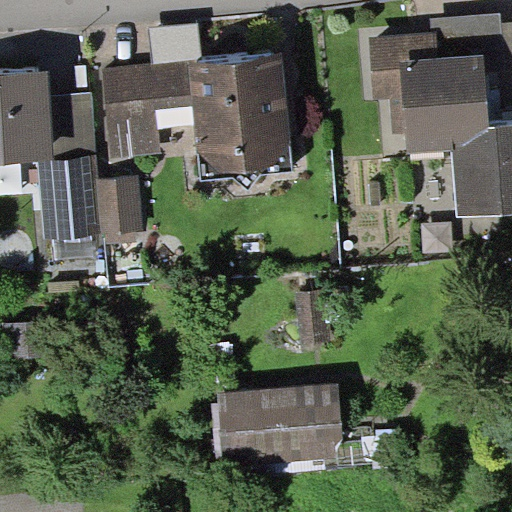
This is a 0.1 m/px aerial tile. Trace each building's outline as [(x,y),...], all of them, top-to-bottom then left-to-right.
[(429,18),(431,33),(436,33),(438,58),(484,55),(485,71),(504,69),(501,22),(500,13),(429,18)] [(511,20),(501,22),(504,69),(511,68),(511,20)] [(149,27),(152,63),(201,58),(198,24),(149,27)] [(452,151),(489,127),(485,71),(484,55),(438,58),(436,33),(431,33),(370,38),(374,99),(390,98),(403,97),(406,133),(408,155),(452,151)] [(293,171),(282,51),(201,58),(152,63),(103,67),(110,158),(161,154),(157,110),(192,107),(201,180),(234,176),(249,190),(261,174),(293,171)] [(49,69),(0,72),(0,161),(39,159),(44,238),(101,235),(97,179),(96,156),(55,159),(51,96),(49,69)] [(92,93),(51,96),(55,159),(96,156),(92,93)] [(393,134),(406,133),(403,97),(390,98),(393,134)] [(511,125),(489,127),(452,151),(457,218),(511,213),(511,125)] [(139,177),(97,179),(101,235),(143,232),(139,177)] [(338,383),(219,392),(219,403),(224,456),(224,465),(343,456),(338,383)] [(224,456),(219,403),(212,403),(216,456),(224,456)]
